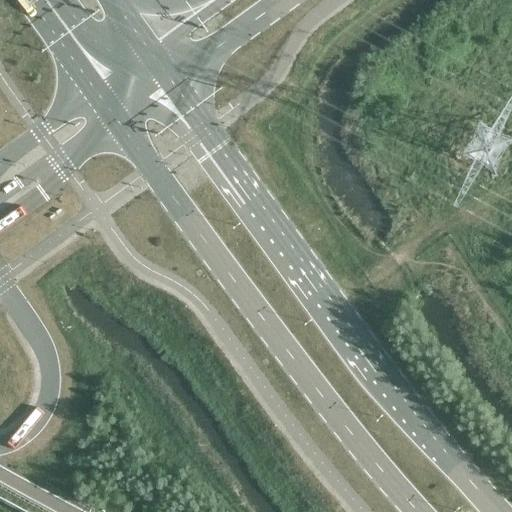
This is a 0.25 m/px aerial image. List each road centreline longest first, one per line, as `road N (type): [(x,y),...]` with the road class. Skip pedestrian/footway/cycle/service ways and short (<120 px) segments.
road 1 (secondary): [(494,511),(328,315),(167,82)]
road 2 (secondary): [(120,117),(260,323),(418,511)]
road 3 (track): [(376,277),(276,125),(326,54),(396,0)]
road 4 (track): [(328,315),(452,222),(511,195)]
road 5 (tertiary): [(167,82),(281,0)]
